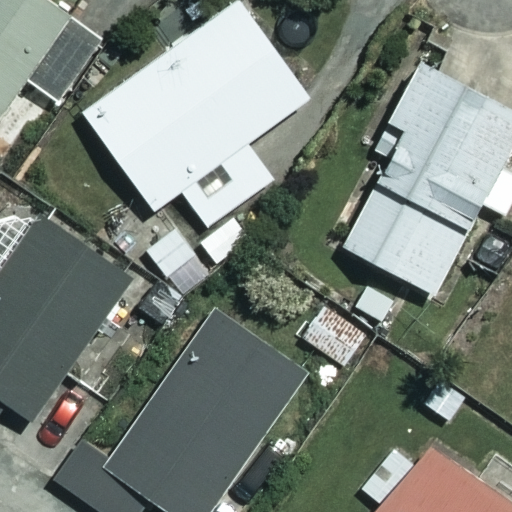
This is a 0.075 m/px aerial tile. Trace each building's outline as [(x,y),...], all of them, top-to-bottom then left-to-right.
[(99,37),(46,0),(0,0),(0,109),(21,80),(53,103),(99,37)] [(302,98),(231,1),(77,113),(147,209),(176,188),(203,225),(267,179),(240,143),(302,98)] [(511,136),(511,113),(408,60),(368,139),(380,145),(329,244),(429,295),(477,202),(503,216),(511,197),(511,175),(496,167),(511,136)] [(124,278),(32,212),(0,257),(0,404),(1,403),(23,418),(124,278)] [(199,511),(300,371),(210,307),(104,456),(78,438),(49,478),(96,511),(134,511),(144,499),(162,511),(199,511)] [(362,336),(321,307),(300,337),(341,366),(362,336)] [(511,511),(511,493),(439,443),(391,511),(511,511)]
